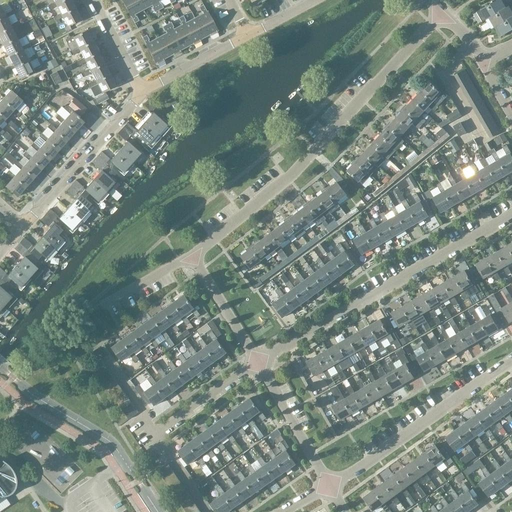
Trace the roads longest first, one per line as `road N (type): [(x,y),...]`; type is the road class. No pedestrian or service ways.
road 1 (residential): [(192,255),(293,171),(443,12)]
road 2 (residential): [(257,361),(511,214)]
road 3 (residential): [(331,484),(511,362)]
road 4 (tertiary): [(9,374),(105,439),(156,511)]
road 5 (residential): [(19,226),(140,92)]
road 6 (residential): [(331,484),(257,361)]
road 7 (residential): [(154,432),(257,361)]
road 8 (residential): [(257,361),(192,255)]
